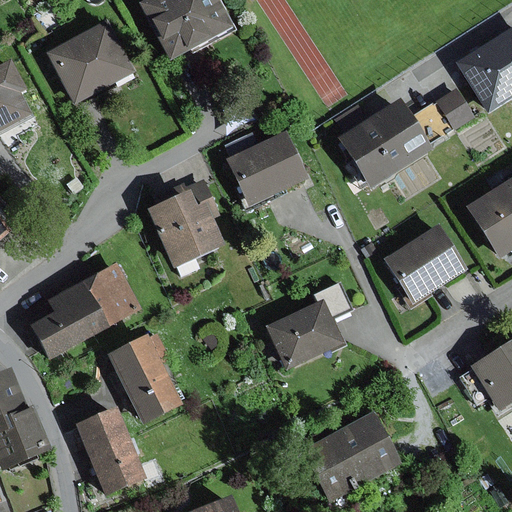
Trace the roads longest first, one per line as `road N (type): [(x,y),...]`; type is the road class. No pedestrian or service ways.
road 1 (residential): [(67,511),(62,457),(27,373),(0,347)]
road 2 (residential): [(511,290),(405,366)]
